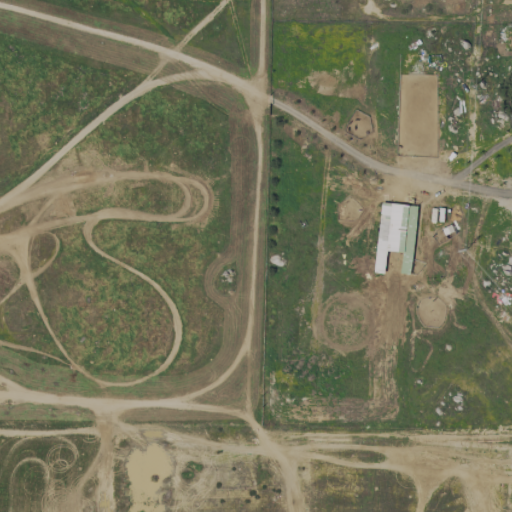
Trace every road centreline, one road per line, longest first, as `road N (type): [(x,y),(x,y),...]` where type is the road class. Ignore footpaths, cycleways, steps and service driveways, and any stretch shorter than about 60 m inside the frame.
road 1 (residential): [(511,211),(355,156),(233,81),(138,41),(0,5)]
road 2 (residential): [(0,198),(130,93),(178,75),(233,81)]
road 3 (track): [(511,344),(473,280),(480,196)]
